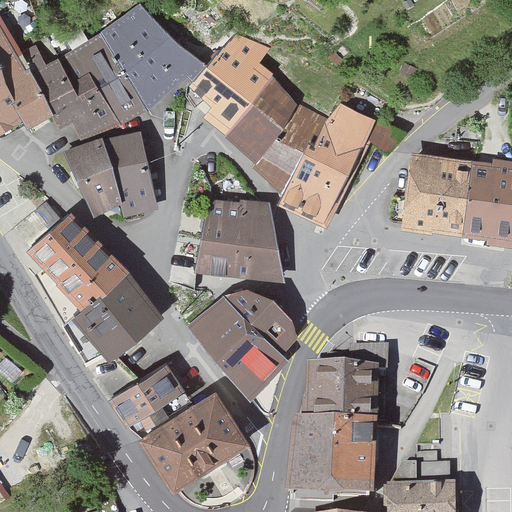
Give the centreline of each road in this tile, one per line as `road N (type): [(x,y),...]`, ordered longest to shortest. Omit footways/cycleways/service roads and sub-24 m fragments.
road 1 (tertiary): [(174,511),(129,460),(0,256)]
road 2 (residential): [(145,275),(189,153),(204,144),(235,157),(301,244)]
road 3 (residential): [(333,234),(404,153),(511,65)]
road 4 (residential): [(145,275),(209,374),(278,448)]
road 5 (residential): [(0,147),(44,177),(145,275)]
road 6 (tertiary): [(340,310),(303,359),(278,448)]
road 7 (residential): [(333,234),(485,255)]
road 8 (tertiary): [(477,300),(380,295),(340,310)]
